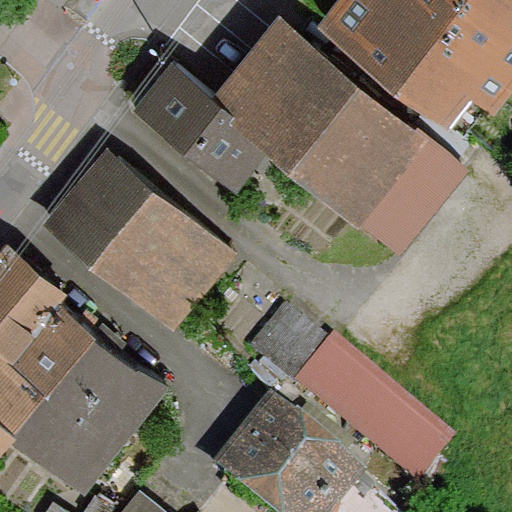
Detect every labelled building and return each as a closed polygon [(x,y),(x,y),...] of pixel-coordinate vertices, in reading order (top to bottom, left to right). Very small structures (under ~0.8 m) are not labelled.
[(511,96),(511,0),(339,0),(319,28),(474,147),(511,96)] [(474,166),(283,10),(218,90),(173,53),(140,94),(243,178),(271,145),(403,253),(474,166)] [(108,141),(45,216),(175,324),(238,249),(108,141)] [(66,284),(9,239),(0,249),(0,425),(81,490),(166,383),(57,296),(66,284)] [(472,446),(297,310),(264,351),(440,487),(472,446)] [(342,511),(372,477),(277,397),(217,469),(268,511),(342,511)] [(172,511),(140,486),(119,511),(172,511)]
